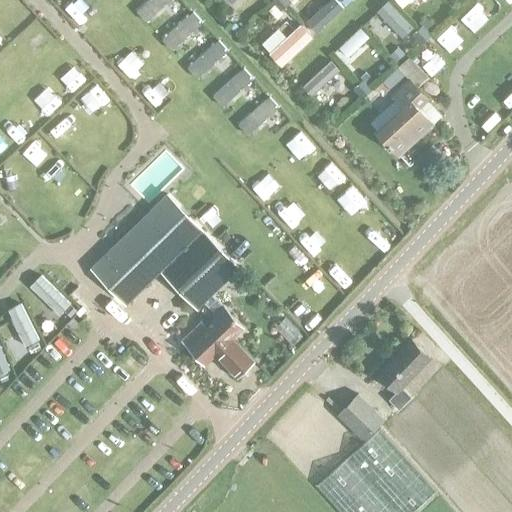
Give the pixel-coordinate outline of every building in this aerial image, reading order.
[(143,0),(135,8),(145,18),(164,0),(143,0)] [(344,6),(338,0),(326,0),(306,19),(317,31),(344,6)] [(389,0),(385,0),(376,9),(402,36),(414,25),(389,0)] [(190,9),(161,36),(170,47),(201,19),(190,9)] [(425,15),(420,20),(427,28),(432,23),(425,15)] [(281,63),(312,34),(301,21),(286,34),(278,25),(262,40),(270,49),(269,50),(281,63)] [(431,33),(422,23),(412,33),(421,43),(431,33)] [(347,59),(371,36),(360,25),(336,48),(347,59)] [(216,37),(186,65),(196,75),(226,47),(216,37)] [(405,52),(399,45),(389,53),(396,60),(405,52)] [(330,57),(303,83),(310,91),(339,66),(330,57)] [(242,65),(212,93),(222,103),(252,75),(242,65)] [(366,70),(361,75),(366,80),(371,76),(366,70)] [(362,97),(372,87),(363,78),(353,87),(362,97)] [(432,122),(417,107),(426,99),(427,100),(428,100),(409,79),(393,94),(403,105),(376,130),(389,143),(387,144),(390,148),(392,146),(398,153),(399,153),(397,151),(410,139),(412,141),(432,122)] [(267,93),(238,121),(247,132),(278,103),(267,93)] [(161,270),(197,307),(238,268),(167,193),(91,266),(126,303),(161,270)] [(41,272),(30,283),(60,313),(71,301),(41,272)] [(21,299),(7,306),(27,343),(41,336),(21,299)] [(194,340),(188,345),(205,363),(215,353),(237,375),(254,359),(232,336),(243,326),(222,303),(212,312),(212,323),(209,323),(206,326),(207,329),(204,332),(198,326),(189,335),(194,340)] [(284,317),(275,326),(292,343),(302,334),(284,317)] [(401,386),(429,356),(411,338),(378,373),(396,390),(388,398),(399,408),(411,395),(401,386)] [(0,343),(0,368),(9,365),(0,343)] [(364,437),(383,417),(357,392),(338,413),(364,437)]
